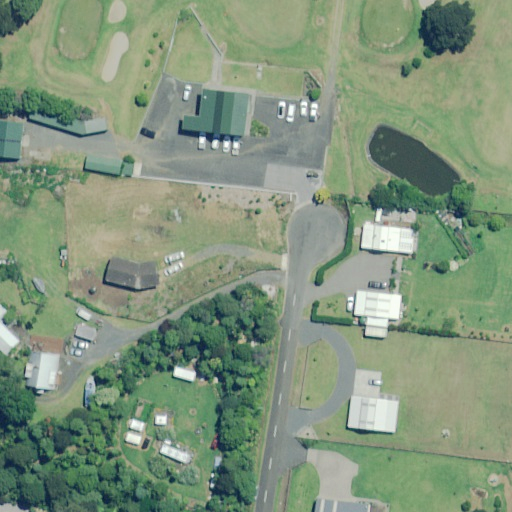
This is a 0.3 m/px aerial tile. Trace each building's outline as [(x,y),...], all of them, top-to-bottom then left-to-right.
[(243,91),(198,86),(194,130),(238,134),(243,91)] [(25,121),(0,118),(0,140),(24,143),(25,121)] [(402,228),(366,224),(363,247),(400,252),(402,228)] [(17,321),(0,303),(0,348),(7,355),(21,341),(9,330),(17,321)] [(27,351),(24,387),(32,388),(32,392),(45,393),(45,389),(57,390),(60,354),(27,351)] [(316,511),(369,511),(371,505),(318,499),(316,511)]
